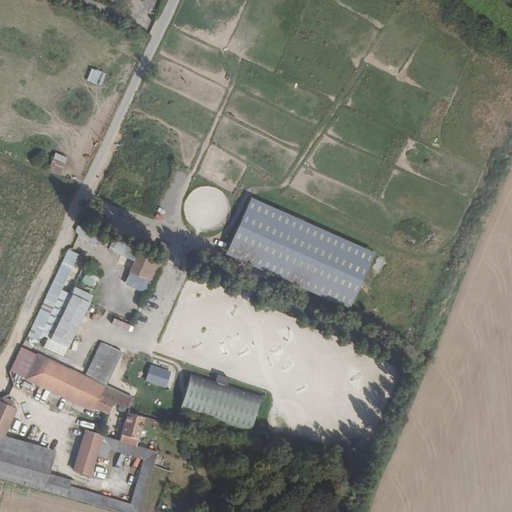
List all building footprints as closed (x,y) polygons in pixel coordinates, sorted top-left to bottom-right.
[(92,67),(87,80),(101,86),(106,73),(92,67)] [(49,171),(62,175),(67,156),(54,153),(49,171)] [(225,259),(353,308),(376,248),(248,199),(225,259)] [(108,249),(113,237),(78,222),(75,229),(75,232),(78,234),(108,249)] [(133,260),(139,249),(113,237),(108,249),(133,260)] [(156,257),(163,260),(170,245),(163,242),(156,257)] [(61,289),(78,253),(68,248),(27,336),(37,341),(41,333),(61,289)] [(153,283),(163,260),(156,257),(139,249),(133,260),(128,272),(130,273),(151,282),(153,283)] [(95,285),(98,276),(85,272),(82,281),(95,285)] [(146,292),(151,282),(130,273),(125,283),(146,292)] [(71,292),(90,301),(93,295),(74,286),(71,292)] [(70,293),(61,289),(41,333),(49,337),(70,293)] [(68,346),(90,301),(71,292),(70,293),(49,337),(67,346),(68,346)] [(113,319),(111,326),(132,330),(134,323),(113,319)] [(62,355),(67,346),(49,337),(44,347),(62,355)] [(37,355),(26,379),(92,410),(93,406),(107,412),(109,409),(117,412),(120,406),(129,410),(134,401),(104,386),(119,351),(100,343),(85,378),(37,355)] [(26,379),(37,355),(21,347),(10,371),(26,379)] [(150,364),(145,381),(166,388),(171,371),(150,364)] [(190,374),(178,409),(248,433),(259,398),(190,374)] [(3,397),(0,398),(0,478),(43,490),(47,474),(55,450),(5,435),(15,411),(12,402),(3,397)] [(128,413),(120,441),(137,446),(143,423),(145,418),(128,413)] [(85,431),(73,469),(90,475),(101,436),(85,431)] [(144,459),(131,504),(142,507),(159,452),(137,446),(120,441),(101,436),(90,475),(101,479),(111,450),(144,459)] [(115,466),(120,467),(124,455),(120,453),(115,466)] [(71,481),(47,474),(43,490),(66,497),(70,485),(71,481)] [(131,504),(70,485),(66,497),(117,511),(140,511),(142,507),(131,504)]
